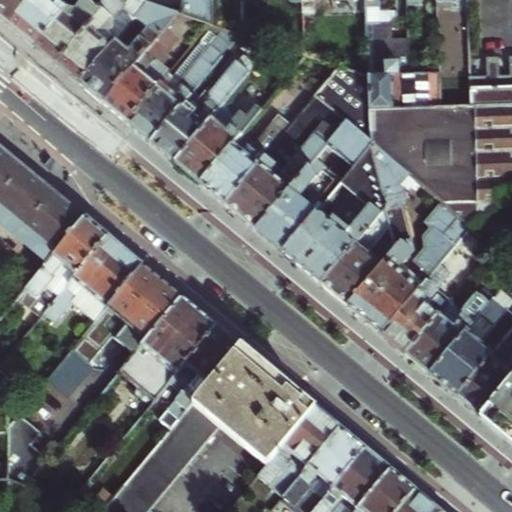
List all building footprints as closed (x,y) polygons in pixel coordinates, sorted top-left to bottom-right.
[(0,0),(0,18),(9,26),(30,0),(0,0)] [(30,0),(9,26),(27,41),(36,49),(71,5),(75,0),(30,0)] [(101,12),(57,66),(71,78),(80,85),(117,40),(136,18),(148,3),(136,0),(101,0),(96,7),(101,12)] [(182,0),(183,15),(198,20),(211,25),(213,25),(212,0),(182,0)] [(312,0),(303,0),(304,16),(315,16),(314,0),(312,0)] [(334,0),(336,15),(345,15),(344,0),(334,0)] [(365,0),(366,14),(367,25),(387,25),(392,24),(394,22),(395,20),(397,17),(396,0),(365,0)] [(369,78),(370,111),(440,108),(439,73),(438,67),(413,68),(409,68),(407,6),(406,0),(396,0),(397,17),(395,20),(394,22),(392,24),(387,25),(367,25),(369,78)] [(50,61),(57,66),(101,12),(96,7),(92,5),(90,4),(88,4),(85,3),(83,3),(78,10),(71,5),(36,49),(50,61)] [(117,40),(80,85),(93,97),(104,105),(180,14),(148,3),(136,18),(150,30),(131,52),(117,40)] [(180,14),(104,105),(121,120),(127,125),(169,74),(159,66),(198,20),(183,15),(180,14)] [(142,137),(151,145),(194,93),(242,35),(213,25),(211,25),(206,30),(210,32),(173,77),(169,74),(127,125),(142,137)] [(168,159),(175,164),(224,106),(256,67),(244,56),(237,65),(211,95),(210,99),(204,107),(205,101),(194,93),(151,145),(168,159)] [(487,76),(470,77),(471,107),(511,104),(511,56),(510,57),(510,76),(499,76),(499,57),(487,58),(487,76)] [(341,68),(291,128),(226,206),(244,221),(257,232),(316,160),(327,147),(346,124),(371,145),(370,111),(369,78),(341,68)] [(224,106),(175,164),(189,177),(201,186),(242,135),(261,111),(262,111),(250,101),(237,118),(224,106)] [(511,104),(471,107),(440,108),(370,111),(371,145),(372,146),(408,176),(441,204),(470,228),(471,228),(511,192),(511,104)] [(242,135),(201,186),(215,198),(226,206),(291,128),(280,117),(256,146),(242,135)] [(346,124),(327,147),(336,154),(322,171),(330,178),(344,161),(353,169),(368,151),(372,146),(371,145),(346,124)] [(395,249),(348,307),(370,326),(382,335),(440,265),(470,228),(441,204),(425,223),(431,228),(423,238),(425,249),(414,262),(424,269),(417,278),(401,266),(413,252),(403,207),(405,202),(403,190),(399,186),(408,176),(372,146),(368,151),(382,213),(386,232),(390,245),(395,249)] [(0,227),(49,267),(87,221),(36,180),(0,149),(0,227)] [(343,237),(328,225),(315,215),(283,254),(304,271),(323,286),(382,213),(368,151),(353,169),(341,183),(369,206),(348,231),(343,237)] [(320,164),(316,160),(257,232),(272,245),(283,254),(315,215),(322,207),(316,202),(321,195),(310,186),(320,174),(315,170),(320,164)] [(340,301),(348,307),(395,249),(390,245),(386,232),(382,213),(323,286),(340,301)] [(343,237),(348,231),(333,219),(328,225),(343,237)] [(22,299),(45,319),(48,316),(111,241),(99,232),(87,221),(49,267),(22,299)] [(128,256),(111,241),(48,316),(59,325),(76,305),(99,325),(146,270),(128,256)] [(440,265),(382,335),(399,350),(406,356),(450,302),(437,291),(451,274),(440,265)] [(107,373),(117,381),(123,375),(184,302),(164,285),(146,270),(99,325),(11,430),(11,435),(10,465),(10,481),(27,488),(49,462),(27,443),(97,361),(108,371),(107,373)] [(458,399),(502,344),(511,331),(511,306),(511,304),(511,294),(503,287),(494,298),(430,376),(447,390),(458,399)] [(430,376),(494,298),(483,289),(464,312),(451,301),(450,302),(406,356),(422,369),(430,376)] [(184,302),(123,375),(140,389),(138,396),(147,403),(154,401),(157,403),(173,385),(219,331),(205,320),(184,302)] [(219,331),(173,385),(185,395),(170,413),(176,418),(172,422),(177,426),(242,350),(232,342),(219,331)] [(511,351),(502,344),(458,399),(472,411),(482,419),(511,381),(511,351)] [(116,499),(104,511),(152,511),(161,499),(226,425),(273,465),(317,413),(302,400),(266,371),(242,350),(177,426),(116,499)] [(0,435),(11,435),(11,430),(12,379),(0,370),(0,435)] [(106,379),(91,397),(98,403),(114,385),(106,379)] [(511,443),(511,381),(482,419),(503,436),(511,443)] [(273,465),(261,480),(286,500),(342,434),(330,424),(317,413),(273,465)] [(286,500),(300,511),(318,511),(368,455),(356,445),(342,434),(286,500)] [(318,511),(361,511),(393,475),(382,467),(368,455),(318,511)] [(0,481),(10,481),(10,465),(0,465),(0,481)] [(404,511),(418,496),(406,487),(393,475),(361,511),(404,511)] [(88,511),(90,511),(104,511),(116,499),(105,490),(88,511)] [(404,511),(437,511),(431,507),(418,496),(404,511)]
